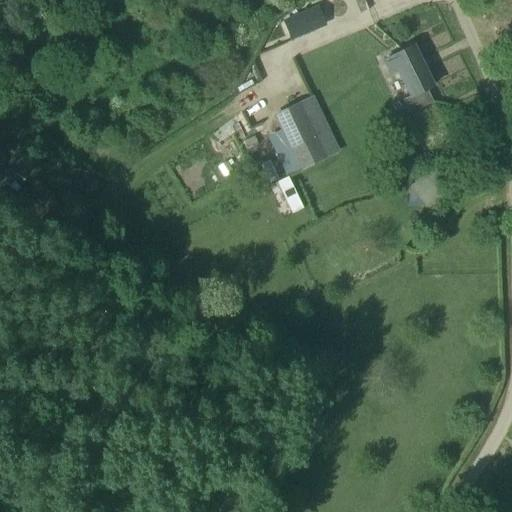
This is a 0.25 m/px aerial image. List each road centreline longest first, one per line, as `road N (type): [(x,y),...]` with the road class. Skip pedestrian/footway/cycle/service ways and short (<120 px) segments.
road 1 (unclassified): [(511,188),(502,117),(454,0)]
road 2 (unclassified): [(452,511),(511,399)]
